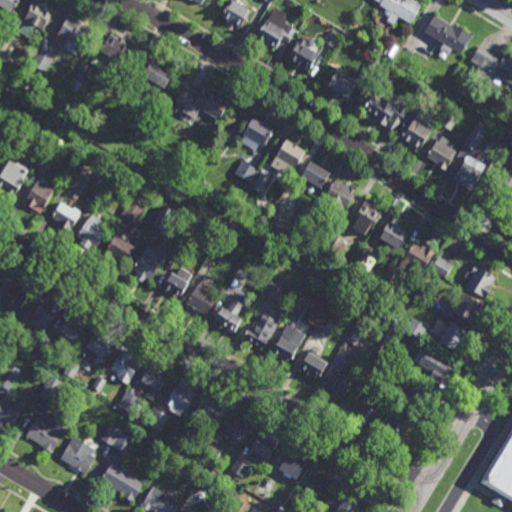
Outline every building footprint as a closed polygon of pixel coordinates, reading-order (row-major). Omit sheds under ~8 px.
[(20,0),(19,3),(17,2),(12,11),(0,3),(0,0),(20,0)] [(246,0),(248,1),(246,5),(249,7),(246,12),(247,13),(240,26),(234,23),(233,25),(227,22),(228,19),(221,15),(225,9),(224,9),(225,6),(226,6),(229,0),(246,0)] [(417,0),(422,3),(411,21),(398,14),(393,23),(386,19),(391,9),(379,2),(380,0),(417,0)] [(53,11),(44,28),(24,18),(31,6),(28,5),(30,3),(33,4),(35,1),(53,11)] [(296,28),(287,41),(281,38),(275,47),(257,36),(262,27),(260,26),(262,23),(263,24),(274,5),(286,12),(283,16),(286,17),(284,21),(296,28)] [(452,24),(454,22),(473,34),(471,37),(470,36),(461,51),(453,47),(449,53),(439,47),(442,41),(425,30),(435,13),(452,24)] [(344,25),(337,21),(341,15),(347,19),(344,25)] [(80,46),(58,32),(68,16),(90,29),(80,46)] [(333,45),(324,41),(331,29),(339,34),(333,45)] [(131,46),(127,52),(121,62),(100,50),(110,33),(131,46)] [(4,53),(0,50),(0,42),(4,36),(12,41),(4,53)] [(304,44),(305,42),(307,43),(306,45),(314,50),(318,53),(310,65),(307,69),(288,57),(297,41),(296,41),(299,36),(305,40),(303,43),(304,44)] [(392,57),(384,52),(391,41),(399,46),(392,57)] [(501,59),(506,52),(511,55),(511,92),(511,90),(511,83),(497,73),(491,83),(465,67),(479,45),(501,59)] [(46,72),(30,63),(39,49),(54,58),(46,72)] [(174,72),(165,88),(153,81),(151,86),(140,79),(143,74),(139,72),(148,56),(174,72)] [(374,71),(366,67),(373,56),(380,60),(374,71)] [(90,71),(77,92),(69,87),(82,66),(90,71)] [(357,81),(347,96),(326,82),(330,75),(330,74),(331,72),(333,73),(337,67),(357,81)] [(189,108),(176,100),(184,85),(198,92),(189,108)] [(220,119),(193,104),(202,87),(229,101),(220,119)] [(423,103),(415,98),(423,87),(430,92),(423,103)] [(396,106),(398,102),(408,109),(400,121),(390,115),(384,124),(376,119),(377,117),(374,115),(375,114),(362,107),(365,103),(364,102),(366,99),(367,100),(372,92),(396,106)] [(180,113),(174,109),(178,103),(184,106),(180,113)] [(450,129),(439,122),(447,110),(458,117),(450,129)] [(272,135),(270,134),(268,138),(270,139),(268,142),(266,142),(264,146),(259,144),(256,150),(241,141),(245,134),(243,134),(253,116),(274,128),(272,131),(273,132),(272,135)] [(419,148),(400,136),(402,133),(400,132),(402,129),(405,131),(414,116),(432,127),(419,148)] [(474,150),(464,143),(477,122),(487,129),(474,150)] [(454,143),(451,147),(456,150),(445,169),(436,164),(437,161),(426,155),(429,151),(428,150),(429,148),(430,149),(437,138),(439,140),(441,135),(454,143)] [(289,176),(270,164),(285,138),(305,150),(289,176)] [(16,154),(9,149),(14,140),(22,145),(16,154)] [(49,175),(35,167),(43,154),(57,162),(49,175)] [(476,166),(482,170),(471,190),(452,179),(457,171),(456,171),(458,168),(459,168),(464,160),(466,161),(469,155),(479,160),(476,166)] [(320,186),(300,174),(309,159),(329,171),(320,186)] [(251,182),(235,172),(242,160),(259,169),(251,182)] [(13,196),(0,188),(0,174),(4,168),(24,180),(13,196)] [(80,191),(65,181),(74,168),(89,178),(80,191)] [(511,187),(501,181),(508,170),(511,172),(511,187)] [(263,192),(268,178),(258,175),(253,189),(263,192)] [(43,184),(54,191),(40,213),(24,202),(30,192),(27,190),(31,184),(34,186),(38,180),(40,182),(42,178),(46,180),(43,184)] [(356,190),(346,208),(343,206),(337,215),(320,205),(332,184),(330,183),(331,181),(332,182),(335,178),(356,190)] [(505,202),(490,193),(496,182),(511,191),(505,202)] [(98,205),(90,200),(96,189),(104,194),(98,205)] [(290,211),(278,204),(285,191),(298,198),(290,211)] [(136,224),(121,215),(130,198),(146,207),(136,224)] [(371,228),(368,226),(363,234),(351,226),(356,219),(353,217),(365,199),(377,207),(375,209),(380,213),(371,228)] [(73,208),(74,206),(82,211),(68,235),(55,228),(59,221),(52,217),(53,215),(51,213),(53,210),(55,211),(61,201),(73,208)] [(163,231),(175,211),(164,205),(152,224),(163,231)] [(101,219),(98,224),(107,229),(96,247),(91,244),(89,249),(80,243),(82,239),(78,236),(89,218),(90,219),(92,214),(101,219)] [(398,247),(378,236),(388,220),(408,231),(398,247)] [(125,264),(116,259),(118,257),(106,250),(115,234),(135,246),(125,264)] [(338,259),(324,251),(334,234),(348,242),(338,259)] [(421,247),(422,245),(434,252),(432,255),(431,255),(422,271),(411,264),(407,272),(397,267),(402,259),(403,259),(404,257),(403,257),(405,254),(406,255),(407,253),(405,251),(406,249),(408,250),(409,248),(408,247),(410,245),(411,246),(413,242),(421,247)] [(155,249),(158,245),(169,251),(151,280),(132,269),(147,244),(155,249)] [(360,268),(354,264),(361,251),(368,255),(360,268)] [(446,277),(431,269),(438,256),(453,264),(446,277)] [(495,276),(490,284),(493,286),(486,297),(465,285),(469,279),(464,276),(468,269),(471,271),(475,264),(495,276)] [(192,274),(187,282),(189,283),(179,298),(162,288),(172,272),(176,274),(180,267),(192,274)] [(390,284),(383,279),(389,268),(397,273),(390,284)] [(238,288),(230,283),(238,270),(246,274),(238,288)] [(276,301),(263,292),(271,280),(284,288),(276,301)] [(18,312),(14,309),(13,310),(6,306),(7,304),(0,300),(12,281),(30,292),(18,312)] [(206,314),(187,303),(198,284),(217,296),(206,314)] [(305,307),(303,306),(292,327),(304,334),(289,362),(284,359),(283,361),(277,358),(277,357),(271,353),(287,325),(290,326),(295,318),(287,313),(299,292),(310,298),(305,307)] [(472,322),(453,311),(465,292),(483,303),(472,322)] [(243,304),(237,315),(242,319),(233,333),(219,324),(220,322),(214,319),(222,306),(227,310),(234,298),(243,304)] [(49,304),(51,301),(60,306),(45,332),(44,331),(42,334),(27,326),(30,321),(29,321),(41,300),(49,304)] [(265,349),(243,337),(247,330),(248,330),(249,327),(251,328),(260,311),(279,321),(265,349)] [(82,340),(77,337),(75,339),(76,340),(70,350),(58,343),(64,334),(56,330),(66,314),(85,326),(83,329),(87,331),(82,340)] [(327,337),(314,329),(323,314),(336,322),(327,337)] [(421,338),(406,329),(413,317),(428,326),(421,338)] [(462,337),(465,339),(462,344),(459,342),(454,350),(448,346),(447,346),(445,345),(446,344),(435,338),(439,329),(444,332),(451,321),(466,330),(462,337)] [(19,339),(11,334),(17,324),(25,328),(19,339)] [(347,340),(354,327),(355,328),(358,324),(367,329),(365,333),(366,334),(358,347),(347,340)] [(111,342),(109,345),(114,348),(109,357),(104,355),(98,367),(93,364),(90,370),(81,365),(84,359),(82,358),(84,356),(82,355),(84,352),(85,353),(88,348),(86,347),(95,332),(111,342)] [(45,355),(37,350),(43,340),(52,345),(45,355)] [(439,381),(430,376),(432,372),(418,364),(428,347),(451,360),(439,381)] [(367,366),(355,359),(361,348),(373,355),(367,366)] [(128,386),(116,379),(118,376),(116,375),(117,373),(110,369),(122,349),(134,356),(132,360),(140,364),(128,386)] [(317,379),(310,376),(309,378),(302,373),(303,371),(298,368),(308,352),(326,363),(317,379)] [(345,376),(353,380),(344,396),(337,392),(336,394),(331,391),(332,390),(325,386),(335,369),(336,370),(344,356),(354,361),(345,376)] [(73,378),(63,372),(71,360),(80,366),(73,378)] [(8,390),(0,384),(0,378),(9,363),(20,370),(8,390)] [(167,376),(165,379),(170,382),(164,390),(160,388),(158,390),(160,391),(154,401),(145,396),(151,387),(140,380),(150,365),(167,376)] [(413,385),(416,381),(418,382),(423,377),(430,384),(427,387),(432,392),(416,408),(406,398),(407,396),(393,383),(402,374),(413,385)] [(63,383),(51,402),(39,394),(47,380),(48,380),(51,376),(63,383)] [(100,392),(92,387),(98,376),(106,380),(100,392)] [(185,412),(183,411),(179,417),(168,409),(170,406),(165,403),(181,379),(188,384),(187,384),(189,386),(188,388),(197,394),(185,412)] [(390,396),(379,389),(383,381),(395,388),(390,396)] [(376,409),(363,402),(370,390),(383,397),(376,409)] [(140,400),(132,414),(127,411),(125,413),(120,411),(122,407),(118,405),(126,391),(140,400)] [(15,402),(13,405),(22,410),(10,428),(3,424),(1,427),(0,426),(0,403),(5,396),(15,402)] [(227,410),(215,430),(209,427),(212,422),(195,412),(201,403),(205,406),(209,399),(227,410)] [(160,432),(146,424),(155,408),(169,416),(160,432)] [(399,443),(381,433),(387,424),(385,423),(389,417),(390,418),(395,409),(413,419),(399,443)] [(67,425),(51,452),(41,447),(42,445),(26,436),(36,418),(42,422),(47,414),(67,425)] [(242,442),(226,432),(236,416),(252,426),(242,442)] [(113,446),(101,439),(109,424),(121,431),(113,446)] [(511,429),(480,483),(501,495),(511,501),(511,429)] [(270,435),(271,433),(274,434),(273,436),(280,440),(269,460),(268,459),(265,463),(261,460),(263,456),(251,450),(262,430),(270,435)] [(126,453),(113,446),(121,432),(134,439),(126,453)] [(184,442),(178,438),(181,433),(187,437),(184,442)] [(85,474),(80,470),(78,474),(68,467),(70,464),(60,458),(73,437),(94,450),(91,455),(95,458),(85,474)] [(214,462),(203,455),(211,443),(222,450),(214,462)] [(305,454),(304,455),(309,459),(306,464),(306,463),(296,480),(278,470),(281,465),(280,464),(285,456),(284,456),(286,453),(287,454),(291,447),(296,450),(296,449),(305,454)] [(242,478),(231,471),(238,460),(249,467),(242,478)] [(144,482),(132,501),(122,495),(123,494),(100,479),(111,462),(144,482)] [(316,472),(308,468),(311,463),(318,468),(316,472)] [(210,489),(198,482),(207,467),(219,475),(210,489)] [(373,484),(364,499),(339,484),(339,483),(332,478),(337,469),(341,472),(342,469),(346,472),(347,469),(373,484)] [(262,496),(256,492),(261,485),(266,488),(262,496)] [(301,496),(294,491),(299,485),(306,490),(301,496)] [(162,493),(164,490),(167,492),(166,494),(180,503),(174,511),(154,511),(151,510),(149,511),(147,511),(139,507),(141,504),(142,504),(152,487),(162,493)] [(356,511),(335,511),(337,510),(326,502),(327,500),(325,499),(327,497),(329,498),(333,491),(353,503),(354,501),(357,503),(356,504),(360,507),(356,511)] [(246,511),(231,511),(239,500),(250,507),(246,511)]
